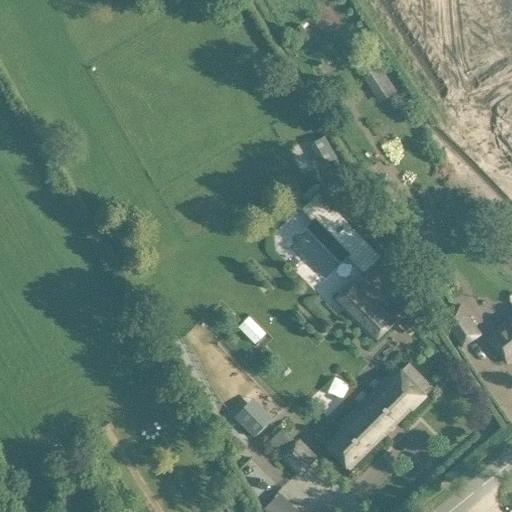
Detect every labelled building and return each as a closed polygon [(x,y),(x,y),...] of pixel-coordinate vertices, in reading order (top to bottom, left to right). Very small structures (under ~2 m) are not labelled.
[(305,30),(298,35),(303,42),(309,38),(305,30)] [(363,77),(381,101),(397,89),(379,65),(363,77)] [(365,269),(381,254),(322,193),(307,207),(365,269)] [(335,298),(336,299),(334,301),(374,342),(376,340),(377,341),(395,324),(393,322),(395,320),(380,305),(388,297),(374,282),(371,285),(363,276),(357,281),(356,280),(354,282),(353,280),(335,298)] [(458,341),(463,347),(481,334),(476,328),(475,328),(463,310),(446,322),(459,340),(458,341)] [(248,316),(238,327),(254,343),(265,333),(248,316)] [(511,318),(489,339),(495,347),(507,363),(511,359),(511,318)] [(359,406),(360,408),(336,433),(323,446),(348,471),(425,396),(397,368),(359,406)] [(282,455),(281,456),(301,475),(316,460),(315,459),(317,456),(300,439),(298,440),(296,439),(295,440),(282,428),(269,442),(282,455)] [(51,511),(80,511),(67,495),(49,509),(51,511)]
